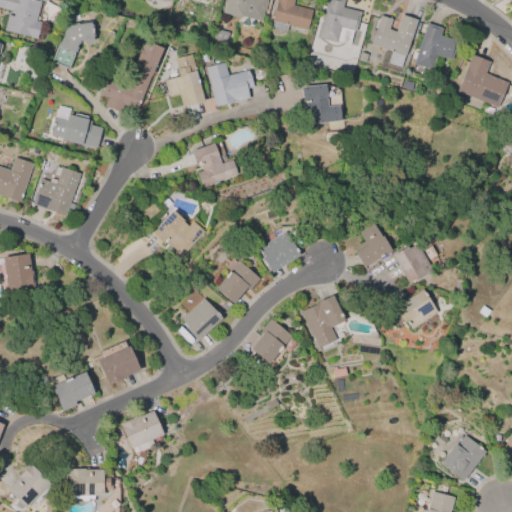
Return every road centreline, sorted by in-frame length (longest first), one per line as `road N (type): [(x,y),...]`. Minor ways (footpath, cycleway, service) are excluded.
road 1 (residential): [(7,452),(28,423),(75,429),(179,380),(231,346),(292,282),(324,261)]
road 2 (residential): [(0,226),(68,245),(131,301),(179,380)]
